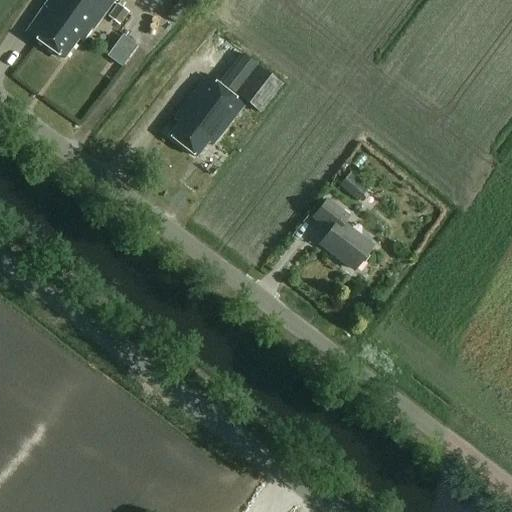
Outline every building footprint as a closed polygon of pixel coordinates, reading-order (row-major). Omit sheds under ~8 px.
[(48,0),(27,30),(65,57),(79,37),(82,40),(91,28),(93,29),(113,0),(48,0)] [(111,19),(123,27),(133,14),(120,5),(111,19)] [(123,47),(106,65),(120,77),(136,59),(123,47)] [(170,133),(198,155),(209,141),(213,145),(242,107),(256,119),(281,88),(230,47),(222,57),(235,68),(219,87),(206,77),(176,116),(180,120),(170,133)] [(151,75),(140,83),(144,89),(129,100),(138,112),(164,94),(151,75)] [(247,140),(257,125),(244,117),(234,132),(247,140)] [(369,188),(351,172),(339,186),(357,202),(369,188)] [(320,244),(353,269),(372,245),(343,223),(348,216),(327,200),(314,218),(331,230),(320,244)]
